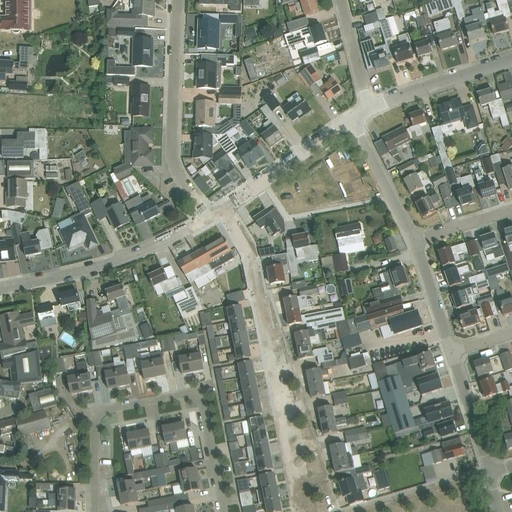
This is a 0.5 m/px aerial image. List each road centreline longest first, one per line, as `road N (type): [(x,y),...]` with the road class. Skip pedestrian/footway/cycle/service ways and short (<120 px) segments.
road 1 (residential): [(95,511),(100,412),(197,393),(224,511)]
road 2 (unclassified): [(300,511),(249,250),(224,208)]
road 3 (residential): [(206,217),(170,151),(177,0)]
road 4 (unclassified): [(0,287),(135,253),(206,217)]
road 5 (unclassified): [(224,208),(351,119)]
road 6 (unclassified): [(368,109),(511,60)]
road 7 (residential): [(414,239),(351,119)]
road 8 (residential): [(488,472),(450,353)]
